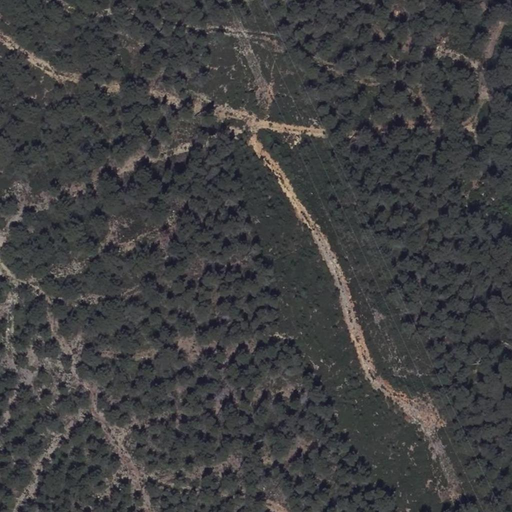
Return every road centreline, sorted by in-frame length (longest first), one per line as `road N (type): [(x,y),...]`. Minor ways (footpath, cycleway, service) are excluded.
road 1 (track): [(419,414),(378,384),(334,265),(256,140),(223,112),(54,74),(0,32)]
road 2 (track): [(0,258),(5,274),(46,293),(51,325),(74,370)]
